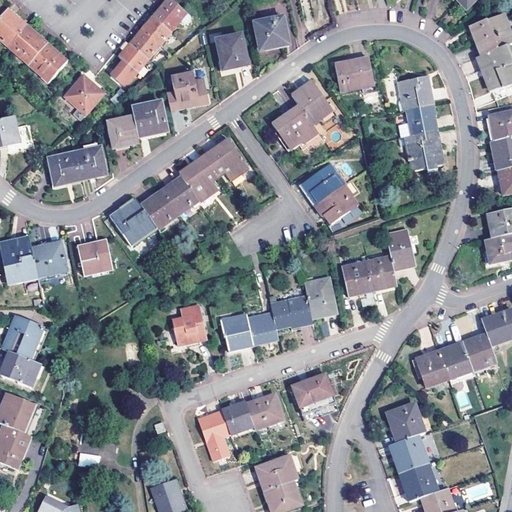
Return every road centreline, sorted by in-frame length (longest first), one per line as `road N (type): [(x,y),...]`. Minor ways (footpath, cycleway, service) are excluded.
road 1 (residential): [(427,291),(458,218),(468,149),(455,83),(434,49),(395,31),(353,33),(228,112)]
road 2 (residential): [(397,332),(370,333),(174,405),(207,511)]
road 3 (residential): [(228,112),(79,213),(37,215),(0,191)]
road 4 (track): [(233,239),(102,326),(104,376),(130,387)]
road 5 (residential): [(228,112),(310,233)]
